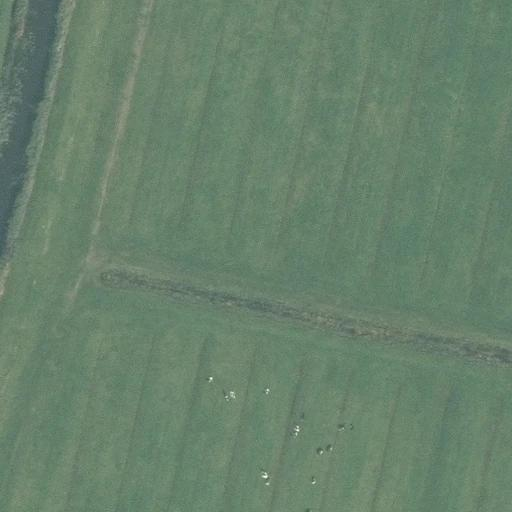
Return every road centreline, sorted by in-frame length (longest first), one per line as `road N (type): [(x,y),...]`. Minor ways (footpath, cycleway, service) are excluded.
road 1 (track): [(148,0),(88,283)]
road 2 (track): [(0,488),(88,283)]
